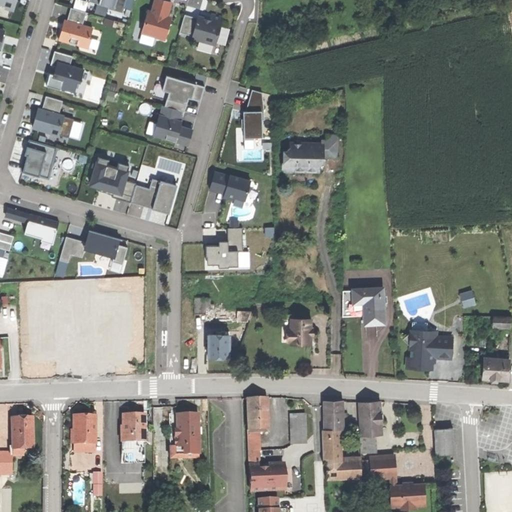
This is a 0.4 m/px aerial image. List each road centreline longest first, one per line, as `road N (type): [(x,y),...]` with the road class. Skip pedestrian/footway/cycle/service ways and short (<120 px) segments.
road 1 (residential): [(48,0),(4,178),(16,190),(174,237)]
road 2 (tertiary): [(469,395),(173,387)]
road 3 (residential): [(247,0),(174,237)]
road 4 (residential): [(174,237),(173,387)]
road 5 (unknown): [(302,385),(303,511)]
road 6 (tertiary): [(173,387),(53,391)]
road 7 (residential): [(52,511),(53,391)]
